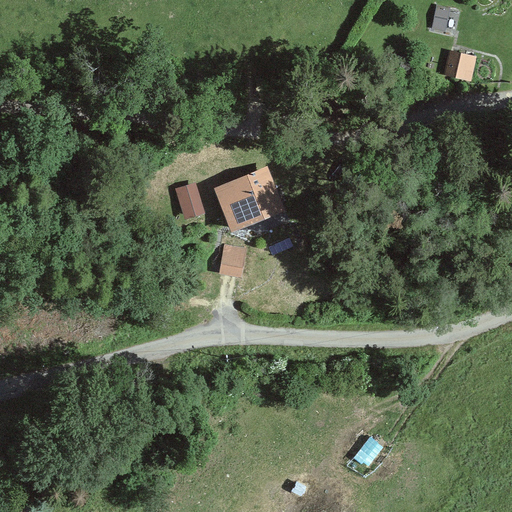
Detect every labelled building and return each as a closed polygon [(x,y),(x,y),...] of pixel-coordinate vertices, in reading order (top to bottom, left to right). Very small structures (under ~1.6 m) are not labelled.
[(475,59),(445,54),(440,82),(470,87),(475,59)] [(230,181),(252,224),(304,197),(282,154),(230,181)] [(207,175),(186,184),(199,213),(220,204),(207,175)] [(258,245),(232,242),(230,271),(255,274),(258,245)] [(43,511),(36,502),(24,511),(43,511)]
